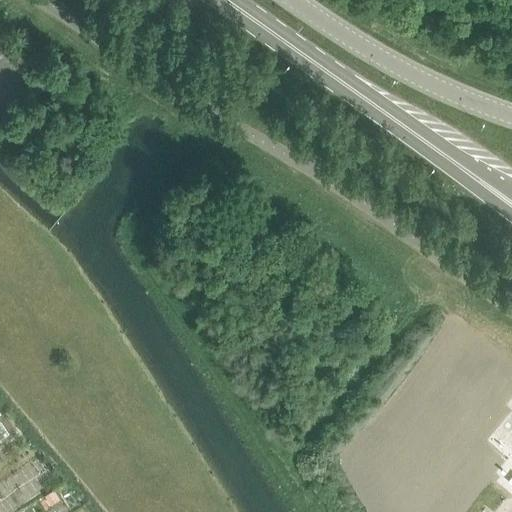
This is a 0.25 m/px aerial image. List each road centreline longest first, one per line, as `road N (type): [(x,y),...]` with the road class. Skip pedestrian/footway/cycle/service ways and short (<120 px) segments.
road 1 (primary): [(511,203),(226,0)]
road 2 (unclassified): [(511,118),(429,83),(288,0)]
